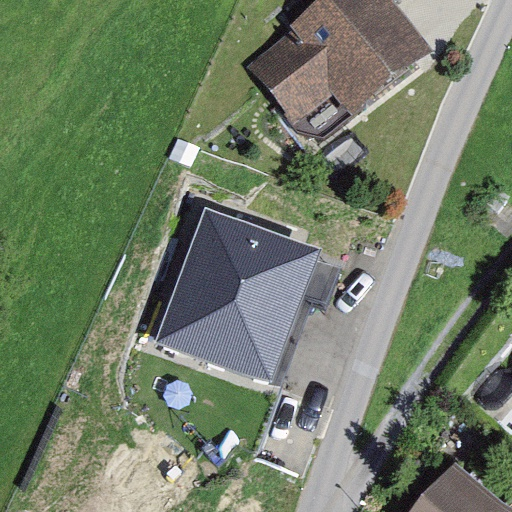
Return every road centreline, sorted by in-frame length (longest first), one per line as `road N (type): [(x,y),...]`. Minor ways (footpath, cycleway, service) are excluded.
road 1 (unclassified): [(511,4),(453,112),(315,511)]
road 2 (unclassified): [(511,268),(325,511)]
